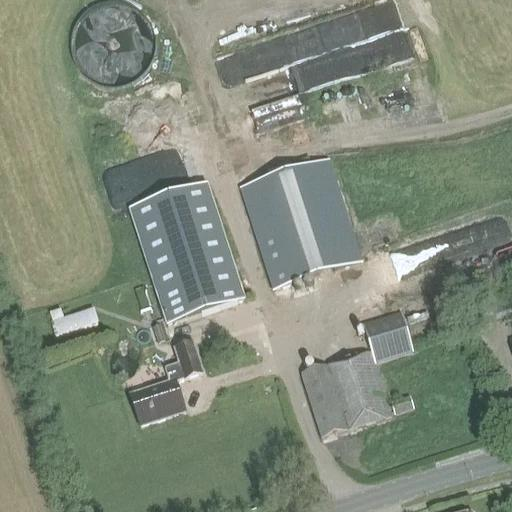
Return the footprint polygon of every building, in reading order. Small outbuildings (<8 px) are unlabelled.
[(334,0),(191,0),(199,34),(336,5),(334,0)] [(157,16),(92,4),(84,45),(98,48),(93,74),(134,82),(137,66),(147,67),(157,16)] [(255,113),(261,128),(270,128),(318,108),(319,96),(327,93),(320,78),(329,74),(326,67),(350,69),(351,55),(349,49),(337,48),(327,52),(318,52),(317,57),(313,57),(277,72),(276,83),(281,83),(296,76),(295,96),(255,113)] [(117,201),(168,185),(159,157),(108,173),(117,201)] [(329,163),(239,191),(272,295),(362,266),(329,163)] [(129,214),(166,329),(245,304),(208,189),(129,214)] [(511,313),(511,292),(472,305),(478,324),(511,313)] [(67,318),(64,310),(50,314),(58,338),(102,325),(96,308),(67,318)] [(375,366),(413,354),(401,316),(363,328),(371,356),(301,377),(321,442),(346,434),(349,433),(388,421),(390,420),(375,366)] [(130,398),(140,430),(185,415),(175,386),(202,377),(192,346),(175,352),(179,366),(164,371),(169,386),(130,398)] [(410,400),(390,406),(394,419),(413,413),(410,400)]
